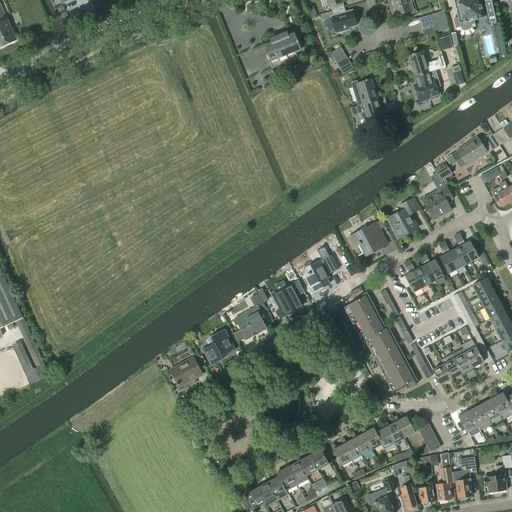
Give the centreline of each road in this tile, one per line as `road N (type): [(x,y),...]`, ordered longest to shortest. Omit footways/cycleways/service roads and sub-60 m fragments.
road 1 (residential): [(185,403),(433,236),(474,216),(502,227)]
road 2 (tertiary): [(0,80),(162,0)]
road 3 (residential): [(384,403),(446,406),(511,371)]
